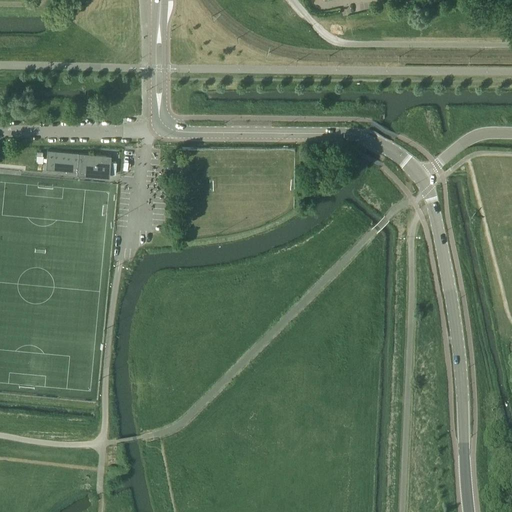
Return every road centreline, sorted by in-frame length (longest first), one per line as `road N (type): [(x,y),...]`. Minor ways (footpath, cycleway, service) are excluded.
road 1 (tertiary): [(468,511),(456,340),(420,176)]
road 2 (unclassified): [(511,44),(346,44),(318,30),(292,0)]
road 3 (tertiary): [(162,124),(186,132),(331,134)]
road 4 (unclassified): [(0,132),(148,130)]
